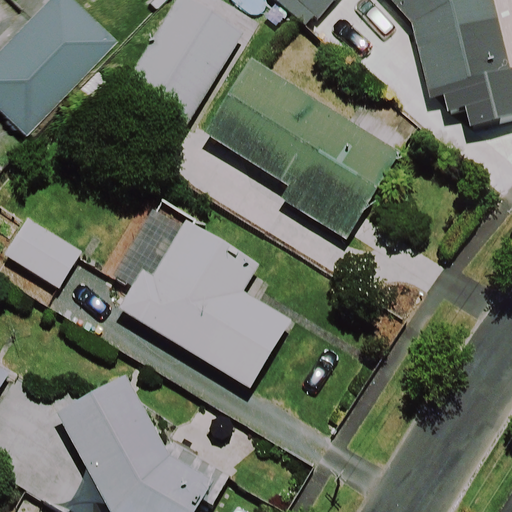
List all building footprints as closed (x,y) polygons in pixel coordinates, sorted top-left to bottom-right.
[(48,0),(0,50),(0,112),(25,137),(116,42),(71,0),(48,0)] [(168,165),(247,38),(185,0),(106,127),(168,165)] [(341,0),(275,0),(307,29),(317,19),(321,23),(341,0)] [(511,85),(511,65),(496,0),(390,0),(414,28),(433,104),(511,85)] [(406,157),(256,66),(210,141),(292,191),(284,204),(352,245),(406,157)] [(247,297),(264,271),(190,226),(186,231),(158,214),(117,282),(136,293),(122,315),(254,395),(295,327),(247,297)] [(84,257),(30,224),(8,260),(61,293),(84,257)] [(0,397),(12,378),(0,370),(0,397)] [(173,460),(130,381),(60,419),(110,511),(202,511),(218,486),(173,460)]
